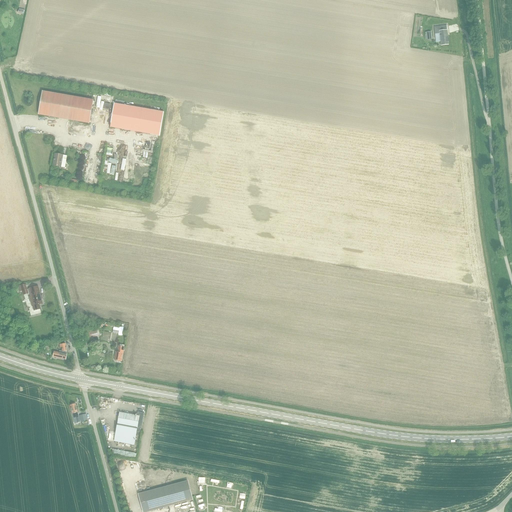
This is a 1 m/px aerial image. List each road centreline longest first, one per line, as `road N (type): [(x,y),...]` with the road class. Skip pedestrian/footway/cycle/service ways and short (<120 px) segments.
road 1 (secondary): [(511,436),(410,437),(80,379)]
road 2 (unclassified): [(80,379),(0,74)]
road 3 (unclassified): [(511,281),(498,227),(477,0)]
road 4 (unclassified): [(116,511),(80,379)]
